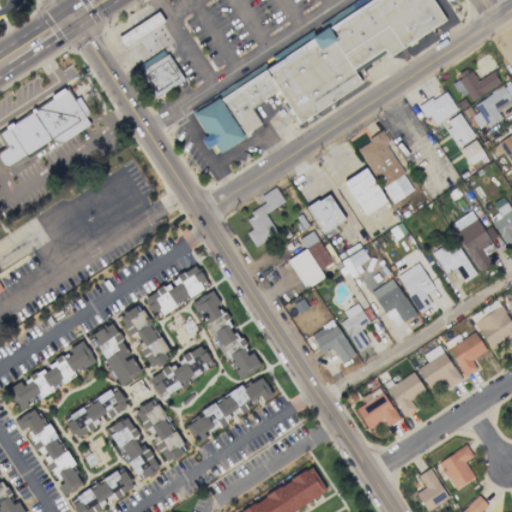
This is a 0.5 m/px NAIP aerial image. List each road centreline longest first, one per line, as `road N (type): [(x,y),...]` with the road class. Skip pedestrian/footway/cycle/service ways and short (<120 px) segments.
road 1 (residential): [(63,0),(206,231),(396,511)]
road 2 (residential): [(511,8),(201,212)]
road 3 (residential): [(511,274),(317,396)]
road 4 (residential): [(511,380),(372,474)]
